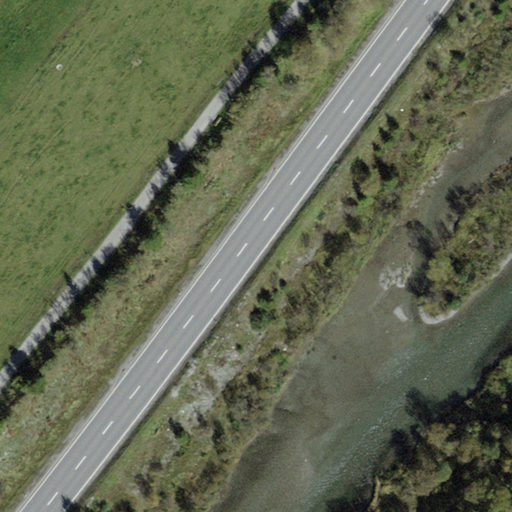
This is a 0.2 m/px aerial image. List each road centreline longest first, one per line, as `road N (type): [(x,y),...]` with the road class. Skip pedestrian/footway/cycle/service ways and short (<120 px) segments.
road 1 (primary): [(433,0),(42,511)]
road 2 (track): [(0,381),(303,0)]
